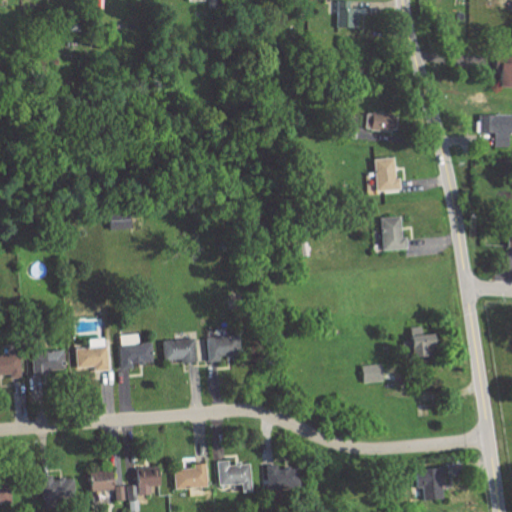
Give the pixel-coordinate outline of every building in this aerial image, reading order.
[(356,27),(355,10),(347,11),(346,0),(345,0),(334,0),(335,28),(356,27)] [(494,87),(511,87),(511,63),(495,63),(494,87)] [(362,113),(361,130),(391,131),(391,114),(362,113)] [(476,133),(491,133),(491,147),(505,147),(505,133),(511,132),(511,114),(476,115),(476,133)] [(391,178),(391,158),(370,158),(371,191),(397,190),(396,178),(391,178)] [(105,214),(106,229),(126,228),(126,213),(105,214)] [(397,217),(377,217),(378,250),(403,249),(403,236),(398,236),(397,217)] [(404,335),(406,356),(431,353),(428,332),(404,335)] [(149,362),(148,341),(135,342),(134,333),(115,334),(117,367),(128,367),(128,362),(149,362)] [(205,360),(216,360),(216,356),(237,355),(236,334),(204,335),(205,360)] [(160,338),(160,358),(178,357),(178,361),(193,361),(192,337),(160,338)] [(105,369),(104,345),(72,346),(72,366),(89,366),(89,370),(105,369)] [(61,368),(60,349),(28,350),(28,374),(44,373),(44,369),(61,368)] [(0,377),(0,380),(19,378),(16,351),(0,353),(0,377)] [(380,380),(378,362),(358,365),(360,382),(380,380)] [(246,461),(225,462),(225,459),(213,460),(214,484),(238,483),(238,489),(248,489),(246,461)] [(203,486),(202,462),(190,462),(190,467),(170,468),(171,487),(203,486)] [(87,490),(102,490),(102,499),(133,499),(133,484),(122,484),(121,463),(87,464),(87,490)] [(295,486),(296,464),(264,463),(263,485),(295,486)] [(411,468),(412,487),(419,486),(419,498),(441,497),(439,466),(411,468)] [(155,467),(133,467),(134,494),(147,494),(147,485),(155,485),(155,467)] [(70,476),(49,478),(49,475),(37,476),(39,497),(71,495),(70,476)]
